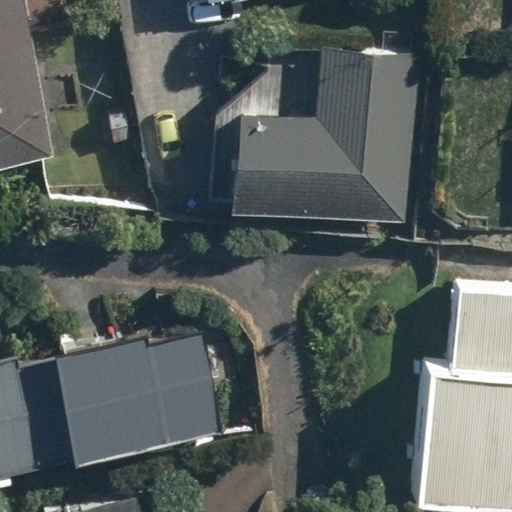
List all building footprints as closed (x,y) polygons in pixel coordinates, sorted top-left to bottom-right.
[(0,0),(0,156),(41,150),(18,0),(0,0)] [(402,206),(416,42),(319,34),(313,103),(230,96),(222,191),(402,206)] [(426,347),(412,511),(511,511),(511,276),(456,272),(450,349),(426,347)] [(0,344),(0,456),(217,425),(200,315),(0,344)] [(163,511),(159,480),(57,495),(58,511),(163,511)]
